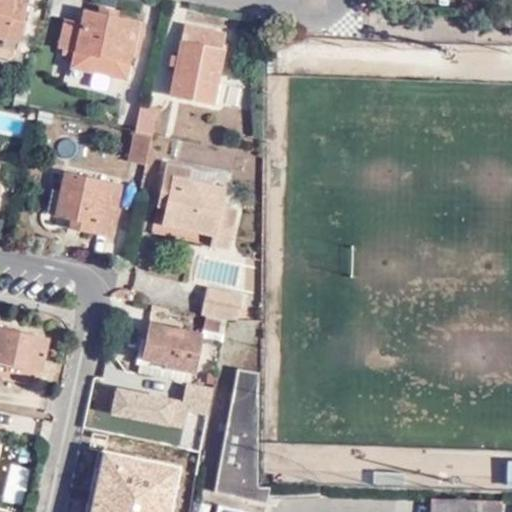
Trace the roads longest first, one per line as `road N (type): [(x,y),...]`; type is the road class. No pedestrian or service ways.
road 1 (residential): [(55,511),(101,297),(86,275),(0,256)]
road 2 (residential): [(188,0),(273,19),(391,22)]
